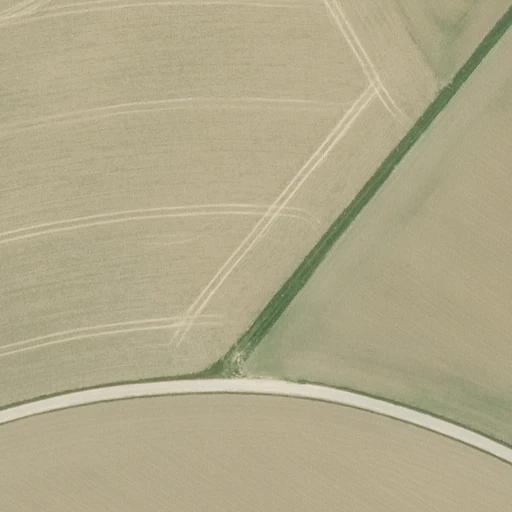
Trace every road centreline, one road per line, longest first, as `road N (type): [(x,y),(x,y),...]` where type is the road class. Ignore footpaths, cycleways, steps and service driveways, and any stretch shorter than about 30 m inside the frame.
road 1 (track): [(0,418),(99,393),(315,391),(511,454)]
road 2 (track): [(216,386),(511,23)]
